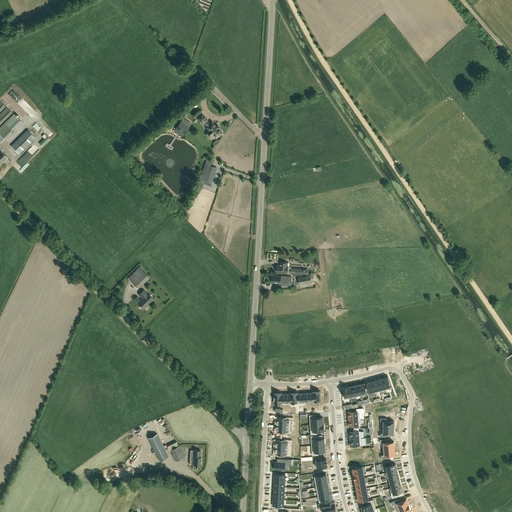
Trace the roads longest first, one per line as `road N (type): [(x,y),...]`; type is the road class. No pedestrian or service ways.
road 1 (track): [(289,0),(318,56),(511,340)]
road 2 (secondary): [(250,384),(273,0)]
road 3 (unclassified): [(246,439),(0,190)]
road 4 (residential): [(396,366),(413,396),(410,457),(429,511)]
road 5 (residential): [(347,511),(332,384)]
road 6 (residential): [(263,511),(267,384)]
